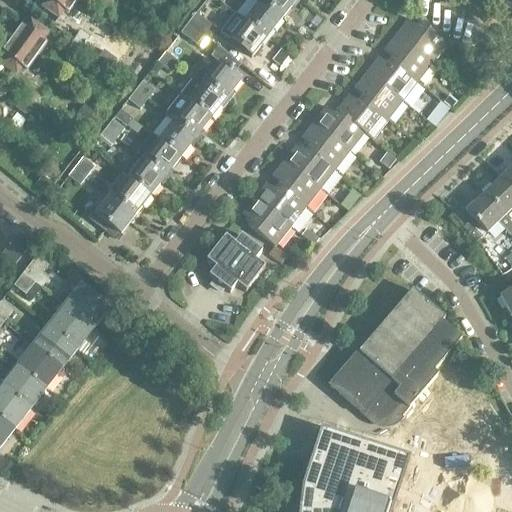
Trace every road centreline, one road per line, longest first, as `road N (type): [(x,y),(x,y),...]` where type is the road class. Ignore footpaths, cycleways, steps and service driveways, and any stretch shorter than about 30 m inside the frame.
road 1 (residential): [(137,295),(368,0)]
road 2 (residential): [(511,382),(461,289),(379,216)]
road 3 (tertiary): [(379,216),(303,293),(252,380)]
road 4 (tertiary): [(269,389),(379,216)]
road 5 (tertiary): [(379,216),(511,90)]
road 6 (residential): [(137,295),(0,198)]
road 7 (tertiary): [(252,380),(180,511)]
road 8 (residential): [(252,380),(137,295)]
road 9 (tertiary): [(208,511),(269,389)]
